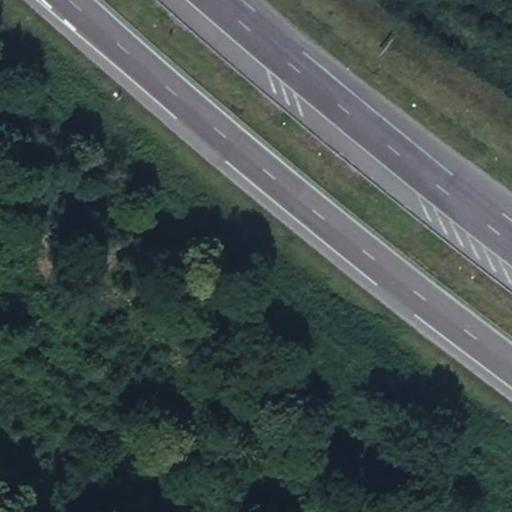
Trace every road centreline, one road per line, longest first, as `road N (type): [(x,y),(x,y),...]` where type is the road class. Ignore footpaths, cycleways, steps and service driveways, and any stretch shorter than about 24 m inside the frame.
road 1 (motorway): [(68,0),(392,273),(511,362)]
road 2 (motorway): [(511,240),(216,0)]
